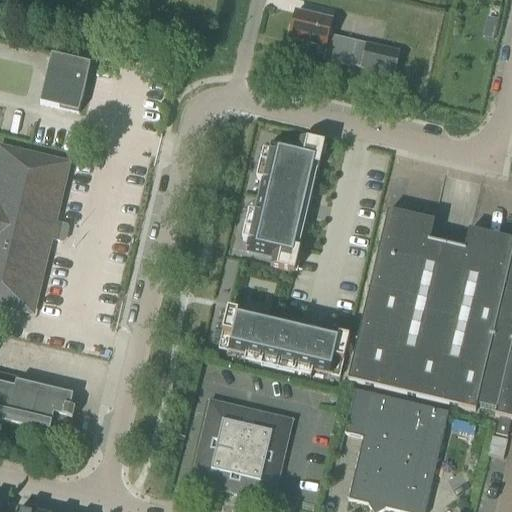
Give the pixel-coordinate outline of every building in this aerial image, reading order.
[(331,23),(294,14),(288,39),(325,48),(321,62),(348,68),(349,67),(392,77),(398,54),(327,37),(331,23)] [(89,66),(50,57),(39,106),(78,115),(89,66)] [(399,82),(389,79),(386,90),(397,92),(399,82)] [(290,263),(307,187),(315,155),(271,145),(246,252),(264,257),(272,259),(290,263)] [(48,241),(59,243),(63,226),(52,224),(65,167),(0,151),(0,305),(30,313),(48,241)] [(511,243),(468,233),(463,254),(428,245),(433,225),(386,214),(347,383),(474,413),(476,407),(495,412),(494,418),(499,419),(495,436),(507,439),(511,422),(511,243)] [(348,340),(227,312),(222,335),(232,337),(228,354),(329,378),(333,361),(343,363),(348,340)] [(79,374),(0,354),(0,441),(0,442),(1,443),(1,445),(0,451),(19,456),(21,450),(22,448),(23,447),(25,446),(27,447),(53,453),(58,452),(64,449),(68,445),(71,441),(85,380),(84,378),(83,376),(82,375),(79,374)] [(384,511),(385,511),(387,511),(424,511),(448,415),(354,393),(344,436),(362,441),(348,503),(367,507),(368,507),(371,508),(373,511),(378,511),(382,510),(385,511),(384,511)] [(189,486),(236,498),(273,506),(293,423),(209,403),(189,486)] [(507,442),(491,438),(487,458),(502,461),(507,442)]
